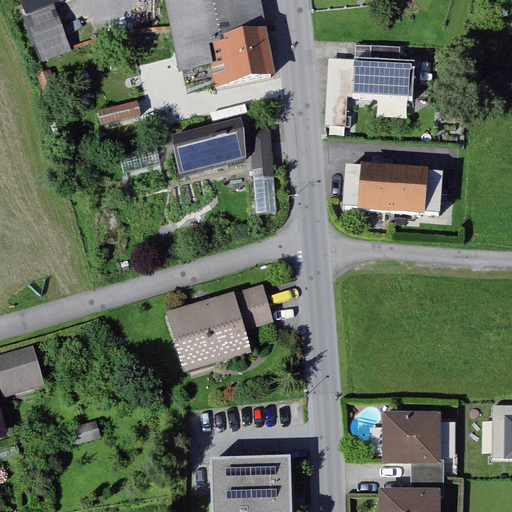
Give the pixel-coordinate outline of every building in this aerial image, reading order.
[(270,0),(173,0),(189,75),(217,69),(221,90),(287,77),(270,0)] [(24,14),(41,63),(71,53),(54,4),(24,14)] [(417,65),(330,61),(327,127),(349,128),(351,97),(416,100),(417,65)] [(511,73),(479,72),(477,93),(511,95),(511,73)] [(103,123),(139,117),(137,108),(102,113),(103,123)] [(178,153),(184,178),(260,160),(254,136),(251,121),(179,138),(178,153)] [(282,215),(277,134),(254,136),(260,160),(261,217),(282,215)] [(397,174),(350,171),(347,213),(395,216),(397,174)] [(445,177),(397,174),(395,216),(442,219),(445,177)] [(277,308),(271,285),(175,314),(194,376),(262,355),(254,331),(282,323),(277,308)] [(41,346),(0,357),(0,359),(11,399),(52,388),(41,346)] [(0,441),(17,437),(3,386),(0,386),(0,441)] [(511,463),(511,416),(497,415),(494,462),(511,463)] [(443,418),(386,417),(386,462),(416,462),(443,463),(443,460),(456,459),(456,426),(443,426),(443,418)] [(440,498),(447,498),(447,479),(447,463),(443,463),(416,462),(415,477),(415,493),(440,493),(440,498)] [(303,511),(302,465),(224,468),(224,511),(303,511)] [(415,493),(381,493),(381,497),(381,511),(440,511),(440,498),(440,493),(415,493)]
